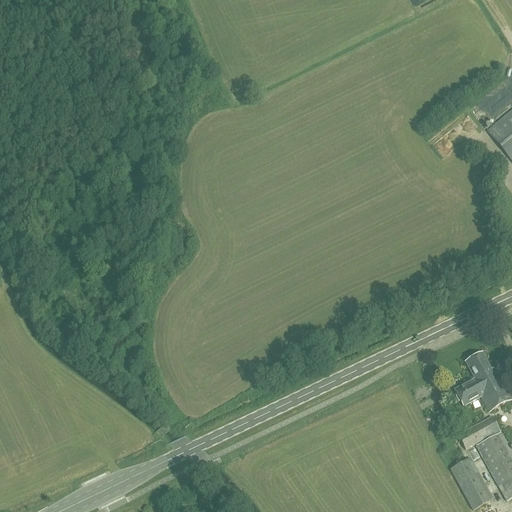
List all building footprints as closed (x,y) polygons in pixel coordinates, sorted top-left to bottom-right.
[(511,162),(511,111),(487,132),(511,162)] [(491,371),(482,354),(465,364),(474,380),(454,391),(463,408),(481,398),(489,413),(511,401),(494,369),(491,371)] [(465,451),(500,433),(492,418),(457,437),(465,451)] [(506,503),(511,499),(511,453),(501,434),(476,448),(506,503)] [(472,511),(473,511),(493,501),(470,459),(450,470),(472,511)]
